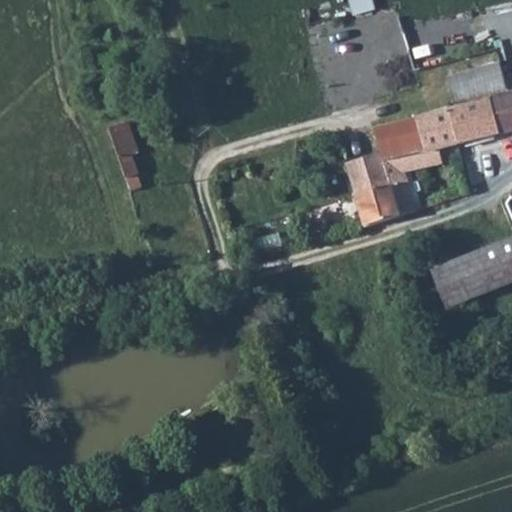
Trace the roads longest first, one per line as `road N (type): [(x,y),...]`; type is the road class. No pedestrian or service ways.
road 1 (track): [(0,310),(274,265),(477,203),(511,181)]
road 2 (track): [(227,276),(198,172),(208,160),(406,97)]
road 3 (track): [(208,160),(158,0)]
